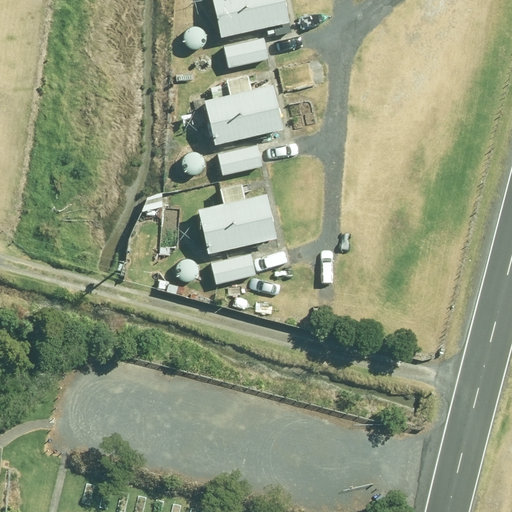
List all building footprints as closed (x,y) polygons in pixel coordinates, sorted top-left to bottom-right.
[(285,25),(279,0),(210,0),(219,39),(285,25)] [(204,27),(182,31),(186,54),(208,50),(204,27)] [(266,61),(261,39),(221,48),(226,70),(266,61)] [(278,131),(268,90),(232,99),(231,94),(202,101),(213,147),(278,131)] [(261,168),(256,146),(216,155),(220,176),(261,168)] [(202,153),(182,157),(187,184),(207,181),(202,153)] [(271,241),(263,200),(198,214),(207,255),(271,241)] [(252,278),(248,257),(210,263),(213,284),(252,278)] [(197,259),(174,259),(174,288),(197,288),(197,259)]
